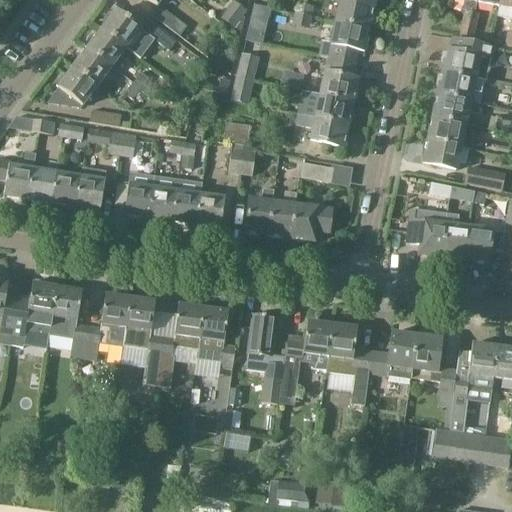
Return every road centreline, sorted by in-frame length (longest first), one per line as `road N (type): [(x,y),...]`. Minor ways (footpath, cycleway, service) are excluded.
road 1 (residential): [(352,288),(0,242)]
road 2 (residential): [(417,0),(352,288)]
road 3 (residential): [(352,288),(511,310)]
road 4 (residential): [(0,111),(78,0)]
